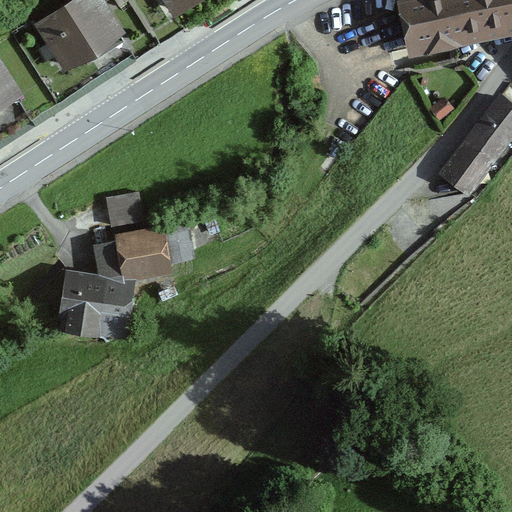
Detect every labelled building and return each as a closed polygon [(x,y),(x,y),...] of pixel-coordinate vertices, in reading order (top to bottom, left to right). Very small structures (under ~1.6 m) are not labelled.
[(44,23),(38,27),(64,67),(120,30),(102,3),(100,0),(69,0),(40,16),(44,23)] [(132,48),(182,16),(171,0),(106,0),(102,3),(120,30),(132,48)] [(171,0),(182,16),(206,0),(171,0)] [(455,57),(408,65),(441,127),(511,40),(511,0),(424,0),(404,4),(411,44),(451,37),(455,57)] [(71,77),(64,67),(38,27),(0,51),(26,91),(32,101),(71,77)] [(0,107),(26,91),(0,51),(0,107)] [(467,195),(511,134),(511,118),(494,106),(441,177),(467,195)] [(140,190),(109,196),(114,224),(145,218),(140,190)] [(133,271),(165,265),(159,232),(100,243),(103,256),(129,251),(133,271)] [(64,324),(120,333),(128,281),(108,277),(107,283),(71,277),(64,324)]
